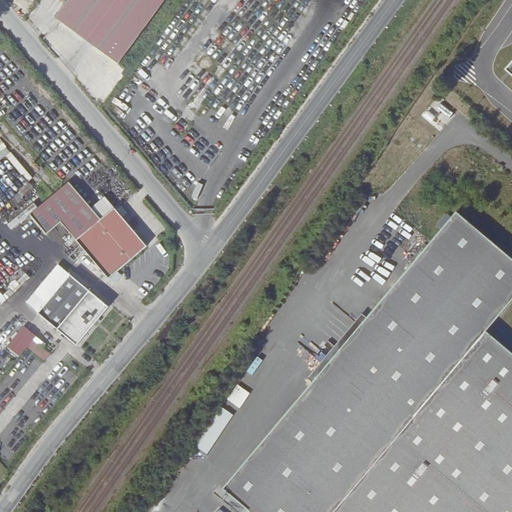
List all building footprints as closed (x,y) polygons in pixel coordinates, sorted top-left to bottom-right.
[(69,0),(58,16),(121,61),(165,0),(69,0)] [(150,244),(117,205),(78,237),(111,276),(150,244)] [(511,511),(511,356),(484,332),(511,298),(511,262),(454,213),(223,488),(248,509),(245,511),(511,511)] [(84,339),(112,305),(61,262),(28,301),(73,339),(75,332),(84,339)] [(12,333),(43,361),(50,352),(20,325),(12,333)] [(75,332),(73,339),(79,344),(84,339),(75,332)] [(237,383),(226,397),(238,407),(249,393),(237,383)]
